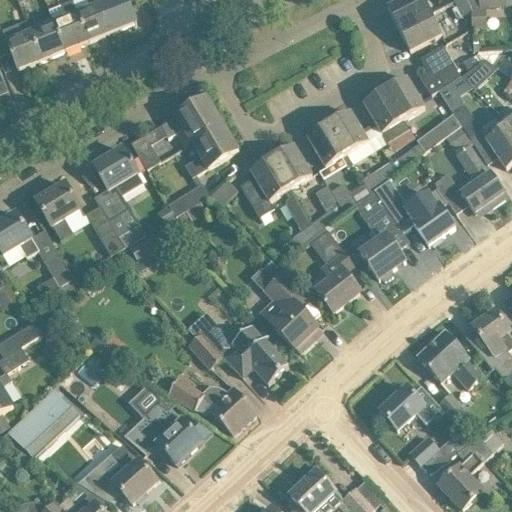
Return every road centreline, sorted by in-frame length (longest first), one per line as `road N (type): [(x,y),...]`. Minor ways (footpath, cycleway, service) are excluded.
road 1 (residential): [(211,80),(247,132),(277,132),(375,70),(358,1)]
road 2 (residential): [(318,403),(416,314),(511,243)]
road 3 (residential): [(0,209),(211,80)]
road 4 (residential): [(0,142),(184,35)]
road 5 (residential): [(211,80),(358,1)]
road 6 (residential): [(196,511),(318,403)]
road 7 (residential): [(419,511),(318,403)]
